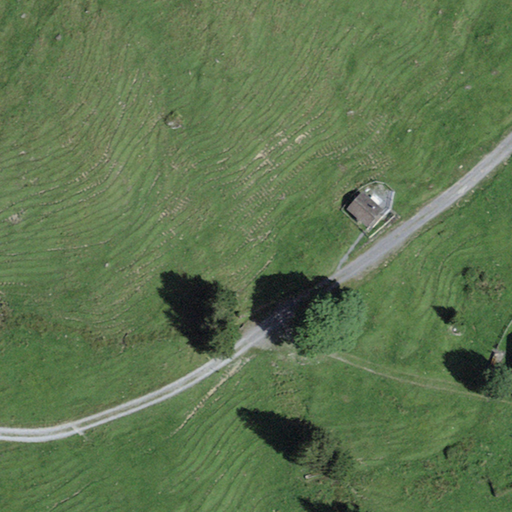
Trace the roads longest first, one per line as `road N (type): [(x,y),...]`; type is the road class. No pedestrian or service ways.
road 1 (track): [(511,142),(260,332)]
road 2 (track): [(260,332),(195,377),(98,420),(49,434),(0,433)]
